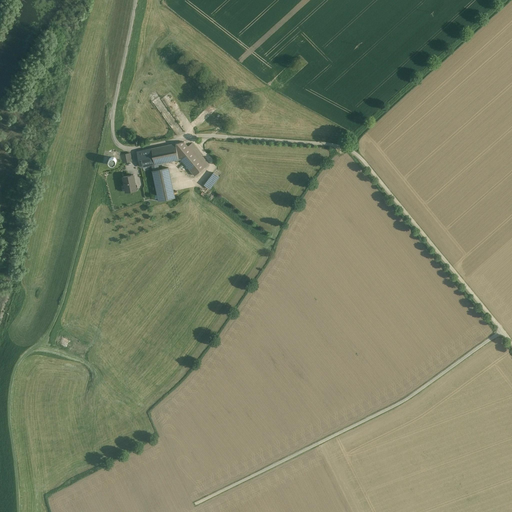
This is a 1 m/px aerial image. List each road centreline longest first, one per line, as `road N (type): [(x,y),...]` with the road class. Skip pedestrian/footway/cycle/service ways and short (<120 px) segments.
road 1 (unclassified): [(511,343),(350,150),(202,135),(126,148),(115,138),(114,106)]
road 2 (track): [(350,150),(367,124),(504,0)]
